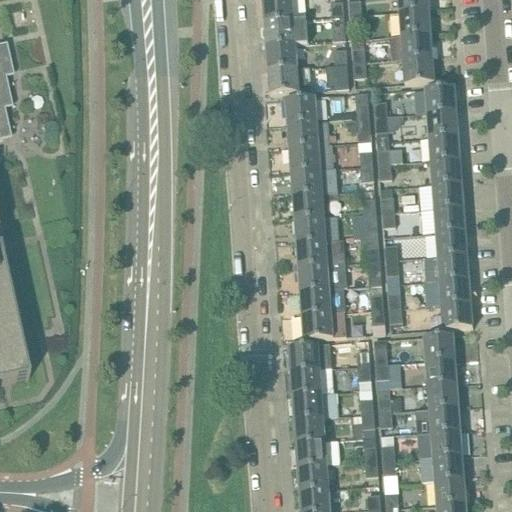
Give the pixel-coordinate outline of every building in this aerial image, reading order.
[(264,26),(294,24),(292,0),(286,0),(262,2),(264,26)] [(398,0),(399,16),(429,13),(428,0),(398,0)] [(349,19),(362,18),(360,4),(348,5),(349,19)] [(344,20),(342,5),(330,6),(331,21),(344,20)] [(401,40),(431,37),(429,13),(399,16),(401,40)] [(363,33),(362,18),(349,19),(351,34),(363,33)] [(344,20),(331,21),(332,35),(345,35),(344,20)] [(306,23),(294,24),(264,26),(266,50),(296,48),(308,47),(306,23)] [(403,64),(433,61),(431,37),(401,40),(403,64)] [(361,44),(351,44),(352,53),(353,67),(365,66),(364,52),(363,43),(361,44)] [(296,48),(266,50),(268,74),(297,72),(296,48)] [(347,68),(346,53),(334,54),(335,69),(347,68)] [(404,88),(434,86),(433,61),(403,64),(404,88)] [(366,81),(365,66),(353,67),(354,82),(366,81)] [(347,68),(335,69),(336,83),(348,82),(347,68)] [(297,72),(268,74),(269,98),(299,96),(297,72)] [(455,90),(414,93),(416,118),(427,117),(457,115),(455,90)] [(287,128),(317,126),(315,101),(285,103),(287,128)] [(375,121),(387,120),(386,106),(374,107),(375,121)] [(369,122),(368,107),(356,108),(357,123),(369,122)] [(428,141),(458,139),(457,115),(427,117),(428,141)] [(375,121),(376,136),(388,135),(387,120),(375,121)] [(369,122),(357,123),(358,137),(370,137),(369,122)] [(317,126),(287,128),(289,152),(331,149),(329,125),(317,126)] [(430,165),(460,163),(458,139),(428,141),(430,165)] [(331,149),(289,152),(291,176),(321,173),(334,172),(332,148),(331,149)] [(378,169),(390,168),(389,154),(377,155),(378,169)] [(372,170),(371,155),(359,156),(361,170),(372,170)] [(432,189),(462,187),(460,163),(430,165),(432,189)] [(378,169),(380,184),(392,183),(390,168),(378,169)] [(372,170),(361,170),(362,185),(374,184),(372,170)] [(293,200),(322,197),(321,173),(291,176),(293,200)] [(434,213),(464,211),(462,187),(432,189),(434,213)] [(294,223),(324,221),(322,197),(293,200),(294,223)] [(382,217),(394,216),(393,202),(381,202),(382,217)] [(376,217),(375,203),(363,204),(364,218),(376,217)] [(434,213),(420,214),(422,238),(436,237),(466,235),(464,211),(434,213)] [(382,217),(383,232),(395,231),(394,216),(382,217)] [(376,217),(364,218),(365,233),(377,232),(376,217)] [(296,247),(326,245),(324,221),(294,223),(296,247)] [(437,261),(467,259),(466,235),(436,237),(437,261)] [(298,271),(328,269),(326,245),(296,247),(298,271)] [(386,265),(398,264),(396,249),(384,250),(386,265)] [(380,265),(379,251),(367,252),(368,266),(380,265)] [(0,387),(28,382),(0,254),(0,387)] [(437,261),(424,262),(426,286),(469,283),(467,259),(437,261)] [(386,265),(387,280),(399,279),(398,264),(386,265)] [(380,265),(368,266),(369,281),(381,280),(380,265)] [(328,269),(298,271),(300,295),(330,293),(344,292),(345,292),(343,268),(328,269)] [(426,286),(424,286),(426,310),(441,309),(471,306),(469,283),(426,286)] [(399,288),(387,289),(389,313),(401,312),(399,288)] [(330,293),(300,295),(301,319),(331,317),(345,316),(344,292),(330,293)] [(298,316),(297,294),(289,295),(290,316),(298,316)] [(383,313),(382,299),(370,299),(371,314),(383,313)] [(471,306),(441,309),(443,333),(473,331),(471,306)] [(389,313),(390,327),(402,326),(401,312),(389,313)] [(383,313),(371,314),(372,329),(384,328),(383,313)] [(331,317),(301,319),(303,344),(333,341),(347,340),(345,316),(331,317)] [(425,365),(455,363),(453,339),(423,341),(425,365)] [(376,369),(388,368),(386,344),(374,344),(376,369)] [(318,349),(288,351),(290,375),(320,373),(331,372),(329,348),(318,349)] [(370,370),(369,355),(357,356),(358,370),(370,370)] [(427,390),(457,387),(455,363),(425,365),(427,390)] [(376,369),(377,384),(389,383),(388,368),(376,369)] [(370,370),(358,370),(359,394),(371,393),(370,370)] [(292,399),(322,397),(320,373),(290,375),(292,399)] [(429,414),(459,411),(457,387),(427,390),(429,414)] [(294,423),(324,421),(322,397),(292,399),(294,423)] [(379,418),(391,417),(390,402),(378,403),(379,418)] [(360,404),(361,418),(373,417),(372,403),(360,404)] [(429,414),(415,415),(417,439),(461,436),(459,411),(429,414)] [(373,417),(361,418),(362,433),(374,432),(373,417)] [(392,431),(391,417),(379,418),(380,432),(392,431)] [(296,447),(325,445),(324,421),(294,423),(296,447)] [(461,436),(417,439),(419,463),(420,463),(433,462),(463,460),(461,436)] [(325,445),(296,447),(297,471),(327,469),(340,468),(338,444),(325,445)] [(383,466),(395,465),(394,449),(382,450),(383,466)] [(364,452),(365,466),(377,465),(376,451),(364,452)] [(433,462),(420,463),(422,487),(435,486),(464,484),(463,460),(433,462)] [(377,465),(365,466),(366,481),(378,480),(377,465)] [(396,479),(395,465),(383,466),(384,480),(396,479)] [(299,495),(329,493),(327,469),(297,471),(299,495)] [(436,510),(466,508),(464,484),(435,486),(436,510)] [(300,511),(330,511),(329,493),(299,495),(300,511)] [(386,511),(398,511),(397,497),(385,498),(386,511)] [(380,511),(379,499),(367,500),(368,511),(380,511)]
